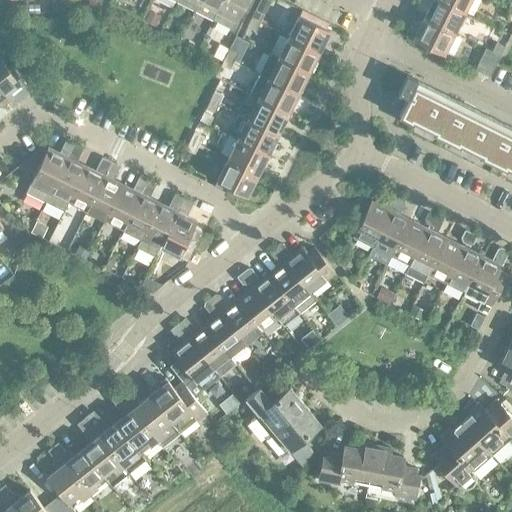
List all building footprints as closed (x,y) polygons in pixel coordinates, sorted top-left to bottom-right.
[(69,0),(56,0),(57,11),(70,10),(69,0)] [(175,0),(175,1),(194,10),(198,0),(175,0)] [(198,0),(194,10),(212,19),(222,0),(198,0)] [(222,0),(212,19),(231,29),(241,9),(247,12),(252,0),(222,0)] [(464,11),(441,0),(432,0),(424,17),(454,32),(464,11)] [(470,0),(441,0),(464,11),(470,0)] [(40,4),(30,4),(30,12),(40,12),(40,4)] [(255,8),(251,17),(259,21),(264,13),(255,8)] [(302,9),(299,15),(325,28),(328,22),(302,9)] [(149,12),(146,19),(158,25),(161,18),(149,12)] [(329,30),(325,28),(299,15),(288,36),(319,51),(329,30)] [(251,17),(247,26),(255,30),(259,21),(251,17)] [(454,32),(424,17),(413,38),(431,47),(428,52),(441,58),(454,32)] [(319,51),(288,36),(278,56),(308,71),(319,51)] [(496,42),(492,50),(501,55),(505,46),(496,42)] [(229,46),(225,55),(234,59),(238,51),(229,46)] [(501,55),(492,50),(486,47),(475,69),(490,76),(501,55)] [(259,72),(298,92),(308,71),(278,56),(270,51),(259,72)] [(225,55),(221,64),(229,68),(234,59),(225,55)] [(0,57),(0,92),(7,102),(11,99),(12,94),(9,90),(19,82),(0,57)] [(298,92),(259,72),(249,92),(258,97),(257,98),(288,113),(298,92)] [(407,74),(397,93),(398,93),(398,92),(407,97),(398,115),(460,145),(460,143),(480,153),(480,155),(506,168),(507,167),(511,169),(511,132),(415,84),(417,80),(407,74)] [(214,90),(210,99),(217,103),(222,94),(214,90)] [(288,113),(257,98),(248,118),(278,133),(288,113)] [(210,99),(206,107),(213,111),(217,103),(210,99)] [(278,133),(248,118),(239,113),(235,120),(234,125),(236,130),(240,134),(237,138),(268,154),(278,133)] [(193,132),(189,141),(196,144),(201,136),(193,132)] [(25,191),(45,200),(74,141),(67,138),(63,139),(56,155),(47,150),(49,147),(48,146),(25,191)] [(268,154),(237,138),(227,159),(257,175),(268,154)] [(67,200),(83,168),(74,164),(82,148),(80,144),(74,141),(45,200),(64,210),(68,201),(67,200)] [(189,141),(185,149),(192,153),(196,144),(189,141)] [(67,200),(68,201),(85,209),(110,159),(105,157),(101,157),(93,173),(83,168),(67,200)] [(85,209),(104,219),(120,187),(108,180),(115,165),(114,161),(110,159),(85,209)] [(217,179),(247,195),(257,175),(227,159),(217,179)] [(132,193),(120,187),(104,219),(123,228),(142,189),(148,178),(145,177),(140,178),(132,193)] [(148,178),(142,189),(123,228),(141,237),(156,205),(144,199),(152,183),(150,179),(148,178)] [(353,235),(372,245),(373,245),(398,195),(392,192),(388,193),(380,209),(371,204),(373,200),(371,199),(353,235)] [(154,255),(159,246),(184,196),(177,193),(173,194),(165,209),(156,205),(141,237),(136,246),(154,255)] [(373,245),(372,245),(368,254),(387,263),(391,254),(407,222),(397,217),(405,201),(404,198),(398,195),(373,245)] [(189,198),(184,196),(159,246),(178,256),(179,254),(188,258),(201,232),(193,227),(196,220),(195,219),(193,223),(182,218),(190,202),(189,198)] [(425,223),(429,224),(434,213),(428,210),(424,218),(425,223)] [(427,272),(428,272),(444,240),(434,236),(442,220),(440,216),(434,213),(429,224),(425,231),(410,263),(409,263),(405,272),(423,281),(427,272)] [(35,222),(30,231),(41,236),(46,227),(35,222)] [(425,231),(407,222),(391,254),(409,263),(410,263),(425,231)] [(471,231),(465,228),(461,236),(462,241),(465,242),(471,231)] [(471,231),(465,242),(468,244),(473,243),(477,234),(471,231)] [(462,249),(444,240),(428,272),(446,281),(462,249)] [(310,291),(335,271),(315,246),(307,252),(302,246),(300,247),(303,250),(295,257),(283,243),(280,242),(274,246),(282,255),(288,263),(286,264),(315,300),(316,299),(310,291)] [(79,244),(74,254),(84,259),(89,249),(79,244)] [(282,255),(274,246),(269,250),(275,257),(279,258),(282,255)] [(490,263),(481,259),(465,291),(481,299),(477,308),(486,313),(500,286),(492,282),(509,250),(501,246),(497,247),(490,263)] [(446,281),(465,291),(481,259),(462,249),(446,281)] [(104,267),(109,270),(114,260),(108,258),(104,267)] [(315,300),(286,264),(270,277),(299,312),(315,300)] [(242,271),(250,281),(256,288),(254,289),(276,317),(277,317),(284,324),(299,312),(270,277),(263,282),(251,267),(248,267),(242,271)] [(250,281),(242,271),(237,275),(243,282),(247,283),(250,281)] [(144,276),(139,286),(151,292),(161,284),(144,276)] [(365,281),(361,288),(371,293),(375,286),(365,281)] [(381,285),(376,296),(388,303),(394,292),(381,285)] [(261,330),(276,317),(254,289),(238,302),(261,330)] [(228,310),(216,296),(212,295),(209,297),(245,342),(261,330),(238,302),(228,310)] [(206,327),(228,355),(245,342),(209,297),(206,300),(206,304),(217,318),(206,327)] [(413,303),(409,312),(421,318),(425,309),(413,303)] [(339,304),(328,314),(337,325),(349,316),(339,304)] [(177,323),(212,368),(219,376),(235,363),(228,355),(206,327),(195,336),(184,321),(180,320),(177,323)] [(198,403),(199,402),(208,395),(197,380),(212,368),(177,323),(174,325),(173,329),(185,344),(176,351),(173,348),(172,349),(179,358),(169,365),(181,381),(198,403)] [(311,329),(300,338),(308,348),(319,339),(311,329)] [(511,342),(509,341),(498,364),(511,371),(504,386),(511,391),(511,342)] [(198,403),(181,381),(172,388),(164,378),(156,384),(158,387),(149,394),(179,433),(206,411),(199,402),(198,403)] [(266,437),(305,405),(289,386),(271,401),(259,387),(246,398),(259,414),(252,420),(266,437)] [(179,433),(149,394),(140,401),(138,398),(133,402),(131,399),(132,396),(125,388),(120,392),(157,440),(162,446),(179,433)] [(118,390),(112,394),(112,398),(124,414),(115,421),(141,453),(157,440),(120,392),(118,390)] [(233,394),(220,403),(228,412),(240,403),(233,394)] [(480,405),(462,421),(491,454),(511,435),(511,417),(496,399),(484,410),(480,405)] [(281,455),(288,449),(302,465),(313,450),(302,438),(320,423),(305,405),(266,437),(281,455)] [(90,412),(85,416),(84,416),(124,467),(141,453),(115,421),(106,428),(94,412),(90,412)] [(84,416),(78,421),(78,425),(91,441),(82,447),(107,480),(112,486),(128,473),(124,467),(84,416)] [(472,471),(491,454),(462,421),(442,438),(446,443),(434,453),(441,461),(438,463),(457,484),(458,483),(460,485),(463,489),(465,490),(466,490),(468,490),(473,489),(475,488),(476,486),(478,482),(477,477),(474,473),(472,471)] [(89,494),(107,480),(82,447),(73,455),(70,452),(66,455),(63,452),(64,450),(57,441),(52,446),(89,494)] [(368,484),(375,445),(359,441),(358,447),(345,445),(343,454),(329,451),(328,457),(323,456),(319,479),(338,483),(339,478),(368,484)] [(391,448),(375,445),(368,484),(396,489),(395,494),(415,498),(419,474),(414,473),(416,468),(402,465),(403,456),(390,453),(391,448)] [(61,493),(51,500),(60,511),(76,511),(72,507),(89,494),(52,446),(47,449),(54,458),(57,458),(59,461),(54,464),(57,468),(47,475),(61,493)] [(60,511),(51,500),(43,506),(30,488),(19,497),(17,494),(12,498),(10,495),(11,492),(4,483),(0,486),(0,489),(17,511),(60,511)] [(3,509),(0,511),(17,511),(0,489),(0,499),(1,500),(3,500),(6,503),(1,507),(3,509)]
